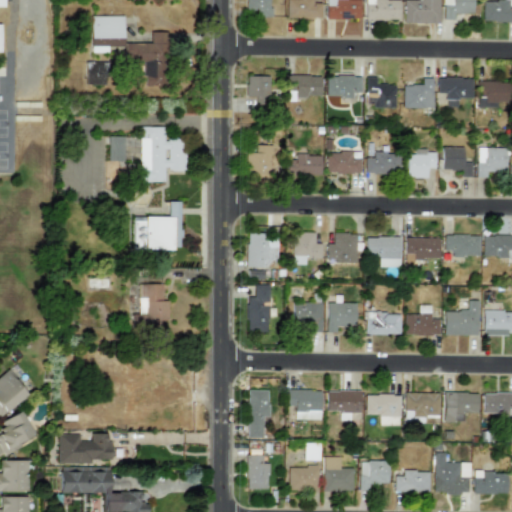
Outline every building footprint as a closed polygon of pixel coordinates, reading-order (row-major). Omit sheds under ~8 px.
[(245,0),(245,10),(255,10),(255,16),(270,17),(270,0),(245,0)] [(319,2),(311,2),(311,0),(285,0),(285,18),(319,17),(319,2)] [(324,0),(324,19),(358,19),(358,0),(324,0)] [(397,0),(363,0),(363,19),(397,20),(397,0)] [(402,0),(402,22),(436,23),(436,0),(402,0)] [(470,13),(470,0),(440,0),(440,19),(451,19),(451,12),(470,13)] [(481,0),(480,21),(511,21),(511,6),(506,6),(506,0),(481,0)] [(122,16),(89,16),(89,52),(106,52),(106,46),(121,46),(122,16)] [(122,61),(142,60),(143,89),(160,89),(159,34),(148,34),(148,43),(122,43),(122,61)] [(84,86),(107,86),(107,61),(84,62),(84,86)] [(244,96),(268,96),(268,76),(245,75),(244,96)] [(324,96),(350,97),(350,92),(359,92),(359,76),(324,75),(324,96)] [(393,84),(374,84),(374,77),(364,77),(363,106),(393,107),(393,84)] [(435,93),(443,93),(443,107),(455,107),(455,98),(470,98),(470,77),(435,78),(435,93)] [(400,108),(430,108),(430,78),(420,78),(420,84),(400,84),(400,108)] [(483,103),(508,102),(507,81),(475,82),(475,97),(482,96),(483,103)] [(138,181),(163,181),(163,170),(182,170),(182,138),(163,138),(163,127),(138,127),(138,181)] [(106,161),(121,161),(122,136),(106,136),(106,161)] [(254,153),(244,153),(244,174),(273,175),(273,145),(254,144),(254,153)] [(440,170),(459,170),(458,176),(469,176),(469,162),(461,162),(461,147),(440,146),(440,170)] [(363,156),(363,173),(396,174),(397,147),(371,147),(371,157),(363,156)] [(503,170),(503,147),(474,147),(475,177),(484,176),(484,170),(503,170)] [(404,154),(404,177),(425,177),(425,167),(433,167),(432,150),(412,150),(413,154),(404,154)] [(323,152),(324,173),(358,172),(358,151),(323,152)] [(318,154),(293,155),(293,159),(284,159),(284,175),(319,174),(318,154)] [(127,205),(146,206),(147,188),(127,188),(127,205)] [(131,216),(130,248),(178,249),(178,201),(166,201),(166,216),(131,216)] [(319,242),(312,242),(313,232),(290,232),(290,264),(303,264),(303,256),(319,257),(319,242)] [(244,233),(244,267),(274,267),(275,234),(244,233)] [(332,263),(354,263),(354,233),(331,233),(331,243),(324,243),(324,258),(332,258),(332,263)] [(450,251),(450,256),(477,255),(476,234),(441,235),(442,251),(450,251)] [(480,257),(511,257),(511,235),(480,235),(480,257)] [(397,267),(397,236),(364,236),(363,257),(377,257),(376,266),(397,267)] [(402,265),(411,265),(411,258),(436,258),(436,238),(402,237),(402,265)] [(262,278),(261,269),(245,270),(246,278),(262,278)] [(166,300),(161,300),(161,283),(136,283),(137,313),(130,313),(130,331),(163,331),(163,320),(166,319),(166,300)] [(266,284),(251,284),(252,296),(244,296),(245,331),(265,330),(265,304),(266,304),(266,284)] [(441,334),(475,335),(476,300),(465,300),(465,311),(441,310),(441,334)] [(319,302),(290,302),(290,327),(305,327),(305,332),(319,332),(319,302)] [(352,302),(324,303),(324,332),(334,332),(334,326),(353,325),(352,302)] [(402,314),(402,334),(436,335),(437,319),(428,318),(428,305),(416,305),(416,314),(402,314)] [(511,311),(481,311),(480,334),(511,334),(511,311)] [(397,334),(398,313),(371,312),(371,319),(363,319),(362,333),(397,334)] [(0,373),(0,415),(25,393),(4,370),(0,373)] [(244,437),(261,437),(261,419),(266,419),(266,390),(245,389),(244,437)] [(319,389),(285,389),(284,405),(293,405),(292,419),(318,419),(319,389)] [(436,392),(405,392),(404,415),(436,416),(436,392)] [(441,392),(441,422),(451,422),(452,412),(475,412),(475,392),(441,392)] [(511,412),(511,392),(481,393),(481,412),(511,412)] [(363,414),(377,414),(377,425),(397,425),(397,394),(362,394),(363,414)] [(0,439),(5,452),(20,446),(18,441),(31,436),(21,411),(0,419),(0,439)] [(55,462),(108,461),(107,434),(88,434),(88,441),(77,441),(77,434),(55,435),(55,462)] [(301,459),(317,459),(317,443),(302,443),(301,459)] [(431,492),(466,493),(466,462),(442,461),(442,452),(432,452),(431,492)] [(260,463),(260,454),(244,454),(243,488),(265,488),(265,463),(260,463)] [(350,491),(350,467),(338,467),(338,456),(321,456),(320,490),(350,491)] [(0,491),(26,492),(26,460),(0,459),(0,491)] [(356,490),(366,490),(366,482),(385,483),(386,461),(357,460),(356,490)] [(58,492),(107,493),(107,468),(82,467),(58,466),(58,492)] [(286,466),(286,489),(315,490),(316,466),(286,466)] [(427,471),(401,470),(401,476),(392,476),(391,491),(426,492),(427,471)] [(470,493),(504,493),(504,471),(471,471),(470,493)] [(144,511),(144,491),(114,491),(114,511),(144,511)] [(0,511),(26,511),(26,496),(0,496),(0,511)]
